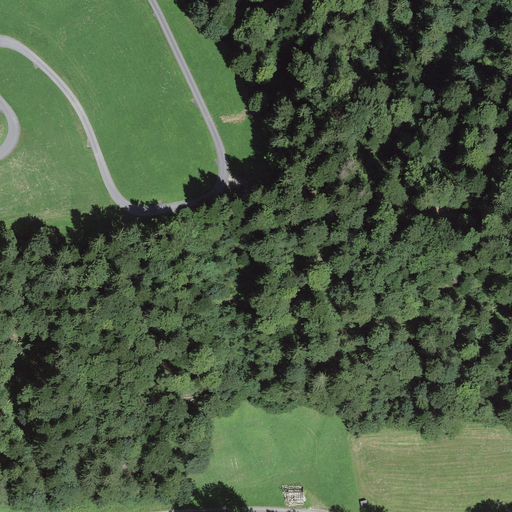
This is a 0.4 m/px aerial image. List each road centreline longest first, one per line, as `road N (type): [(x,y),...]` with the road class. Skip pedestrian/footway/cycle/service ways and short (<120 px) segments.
road 1 (track): [(0,41),(25,51),(63,86),(125,204),(148,210),(200,201),(218,188),(223,172)]
road 2 (track): [(223,172),(211,125),(152,0)]
